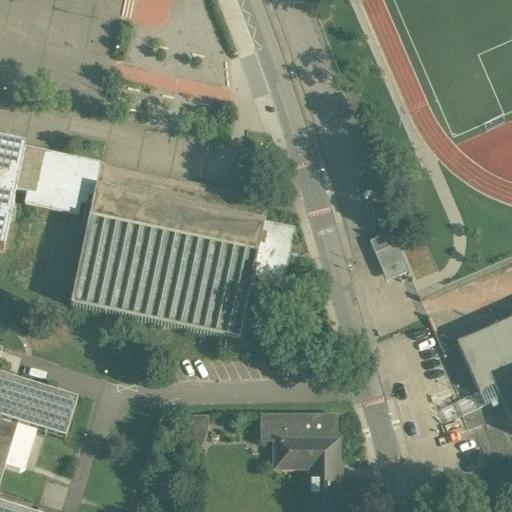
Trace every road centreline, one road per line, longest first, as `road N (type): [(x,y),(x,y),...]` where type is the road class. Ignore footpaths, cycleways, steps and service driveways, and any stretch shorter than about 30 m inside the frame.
road 1 (residential): [(332,256),(249,0)]
road 2 (residential): [(332,256),(404,511)]
